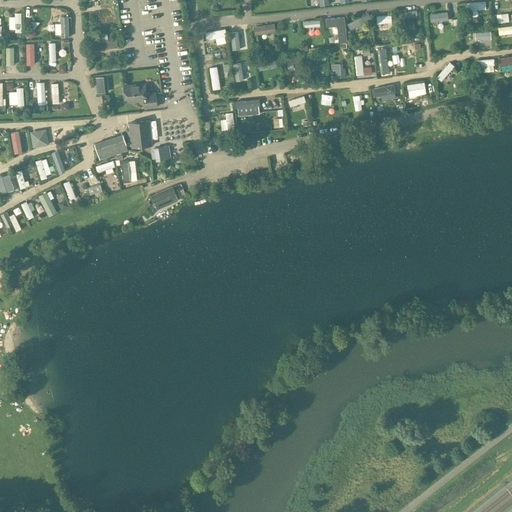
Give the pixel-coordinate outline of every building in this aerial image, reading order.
[(199,0),(191,0),(192,12),(200,11),(199,0)] [(487,1),(468,2),(468,10),(487,9),(487,1)] [(398,19),(419,17),(418,10),(398,12),(398,19)] [(9,16),(9,30),(22,31),(23,12),(15,12),(15,16),(9,16)] [(70,37),(69,15),(61,15),(62,37),(70,37)] [(393,15),(377,15),(378,33),(393,32),(393,15)] [(326,27),(337,26),(338,42),(347,41),(345,17),(326,19),(326,27)] [(511,23),(501,24),(502,32),(511,31),(511,23)] [(256,34),(277,32),(276,24),(255,26),(256,34)] [(249,26),(233,32),(238,45),(254,38),(249,26)] [(207,39),(217,38),(217,43),(228,42),(226,28),(206,31),(207,39)] [(473,39),(482,39),(482,46),(490,46),(490,32),(474,32),(473,39)] [(118,39),(109,39),(109,33),(98,33),(98,50),(118,50),(118,39)] [(48,60),(57,60),(57,42),(49,42),(48,60)] [(27,43),(27,64),(36,64),(36,43),(27,43)] [(401,46),(402,64),(410,64),(409,46),(401,46)] [(15,64),(15,47),(6,47),(7,64),(15,64)] [(378,51),(380,73),(389,73),(387,50),(378,51)] [(291,70),(305,64),(300,54),(286,60),(291,70)] [(374,74),(374,66),(364,66),(363,55),(356,55),(356,74),(374,74)] [(511,55),(500,58),(502,71),(510,69),(510,64),(511,63),(511,55)] [(445,81),(455,64),(449,61),(438,77),(445,81)] [(332,63),(332,70),(337,70),(337,77),(345,77),(346,63),(332,63)] [(211,89),(220,89),(219,66),(211,67),(211,89)] [(98,93),(107,93),(106,76),(97,76),(98,93)] [(46,104),(46,81),(37,82),(38,104),(46,104)] [(59,82),(50,83),(53,103),(61,102),(59,82)] [(409,91),(427,89),(426,82),(408,84),(409,91)] [(145,84),(123,86),(125,102),(144,100),(145,107),(157,106),(156,93),(146,94),(145,84)] [(375,101),(397,99),(395,84),(373,87),(375,101)] [(17,90),(9,91),(10,105),(19,105),(19,108),(25,108),(24,86),(16,87),(17,90)] [(305,95),(289,100),(291,106),(307,101),(305,95)] [(239,115),(261,115),(261,99),(238,100),(239,115)] [(69,102),(61,104),(63,111),(71,109),(69,102)] [(234,112),(226,112),(226,118),(221,119),(222,130),(235,129),(234,112)] [(132,148),(152,145),(148,121),(129,123),(130,131),(126,131),(127,137),(130,137),(132,148)] [(160,125),(162,142),(189,138),(187,121),(160,125)] [(51,128),(53,140),(59,139),(58,127),(51,128)] [(37,130),(30,131),(32,144),(40,143),(37,130)] [(12,132),(15,152),(23,151),(20,131),(12,132)] [(110,156),(128,150),(123,134),(94,144),(100,160),(103,159),(104,162),(111,160),(110,156)] [(156,160),(164,159),(162,147),(154,148),(156,160)] [(59,173),(66,171),(59,150),(52,152),(59,173)] [(35,161),(41,178),(52,174),(47,157),(35,161)] [(135,158),(121,161),(125,181),(139,179),(135,158)] [(115,160),(96,164),(97,171),(117,167),(115,160)] [(0,174),(0,185),(3,198),(11,196),(5,173),(0,174)] [(24,175),(17,177),(20,188),(27,187),(24,175)] [(69,199),(76,198),(71,180),(64,182),(69,199)] [(88,188),(90,194),(102,190),(100,184),(88,188)] [(159,210),(181,201),(174,185),(152,194),(159,210)] [(50,216),(58,211),(47,191),(39,196),(50,216)] [(65,200),(58,202),(60,207),(57,208),(58,210),(67,207),(65,200)] [(27,201),(21,204),(28,219),(35,216),(27,201)] [(16,231),(22,229),(16,213),(10,215),(16,231)]
